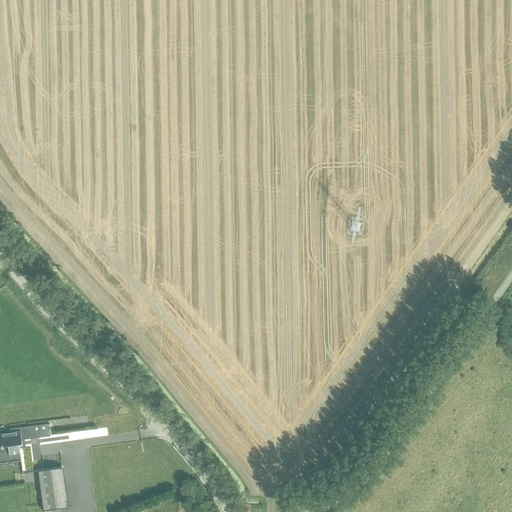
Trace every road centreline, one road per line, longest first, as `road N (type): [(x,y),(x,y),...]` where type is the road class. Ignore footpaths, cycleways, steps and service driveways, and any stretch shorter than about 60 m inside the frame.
road 1 (tertiary): [(225,511),(167,432),(80,349),(0,254)]
road 2 (unclassified): [(309,511),(360,488),(511,281)]
